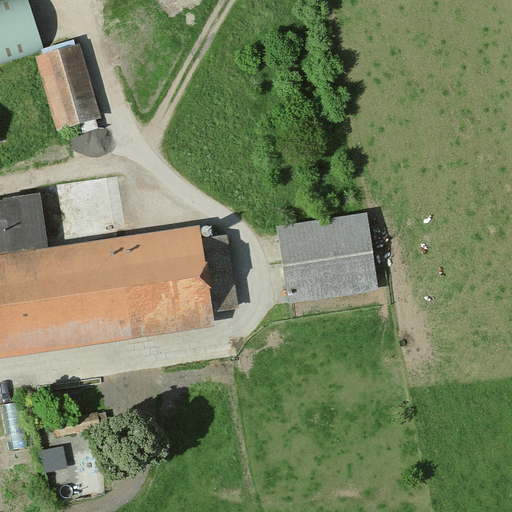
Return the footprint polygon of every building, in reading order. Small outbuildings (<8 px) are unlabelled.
[(16,0),(0,0),(0,65),(46,51),(29,0),(19,0),(17,1),(16,0)] [(78,51),(34,64),(55,135),(100,122),(78,51)] [(0,364),(213,326),(212,316),(237,311),(224,243),(200,247),(196,228),(44,256),(33,199),(0,204),(0,364)] [(290,307),(377,291),(363,214),(276,229),(290,307)] [(42,451),(47,472),(69,467),(64,446),(42,451)]
